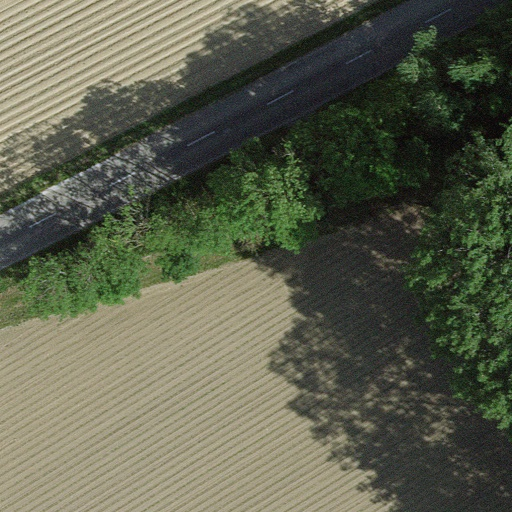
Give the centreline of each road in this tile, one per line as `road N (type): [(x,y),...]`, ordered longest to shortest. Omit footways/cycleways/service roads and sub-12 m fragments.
road 1 (unclassified): [(467,0),(0,243)]
road 2 (track): [(511,273),(470,201),(467,167),(511,125)]
